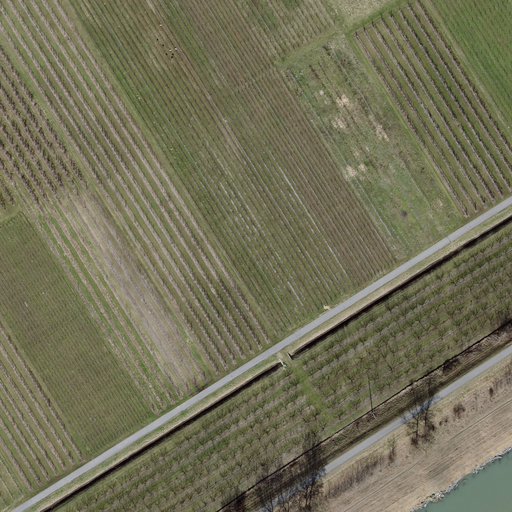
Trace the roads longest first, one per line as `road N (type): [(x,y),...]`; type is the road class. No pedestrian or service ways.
road 1 (unclassified): [(511,200),(12,511)]
road 2 (track): [(261,511),(511,348)]
